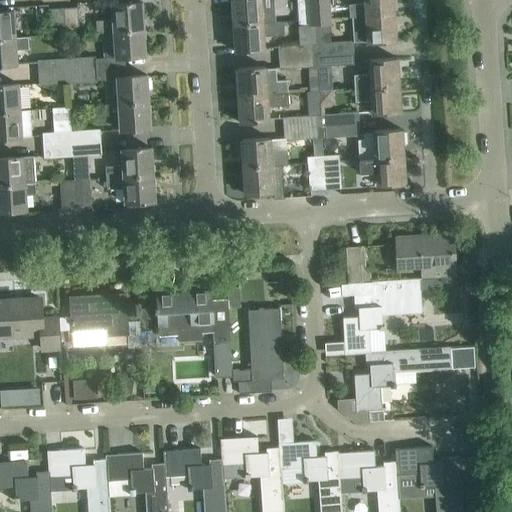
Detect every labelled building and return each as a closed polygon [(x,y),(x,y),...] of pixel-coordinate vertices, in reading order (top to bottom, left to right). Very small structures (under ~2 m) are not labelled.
[(276,9),(261,10),(260,0),(233,0),(235,24),(277,22),(276,9)] [(312,26),(310,0),(297,0),(299,27),(312,26)] [(331,24),(330,11),(329,0),(318,0),(320,25),(331,24)] [(365,0),(366,3),(351,4),(352,17),(394,14),(393,0),(365,0)] [(112,5),(113,20),(97,21),(98,33),(104,32),(114,31),(145,29),(143,3),(132,3),(132,2),(129,2),(129,4),(112,5)] [(64,8),(66,34),(79,33),(78,7),(64,8)] [(66,34),(64,8),(49,9),(50,35),(66,34)] [(0,38),(16,37),(14,11),(0,12),(0,38)] [(396,42),(394,14),(352,17),(354,37),(358,37),(358,41),(368,41),(369,44),(396,42)] [(285,21),(277,22),(235,24),(237,53),(264,51),(263,36),(286,34),(285,21)] [(146,56),(145,29),(114,31),(104,32),(106,58),(146,56)] [(29,36),(16,37),(0,38),(0,65),(18,64),(17,50),(30,49),(29,36)] [(322,54),(355,52),(355,41),(321,43),(322,54)] [(280,57),(314,55),(313,44),(280,46),(280,57)] [(356,64),(355,52),(322,54),(323,66),(356,64)] [(315,66),(314,55),(280,57),(281,68),(315,66)] [(68,70),(97,68),(97,56),(67,58),(68,70)] [(68,70),(67,58),(38,60),(39,72),(68,70)] [(370,60),(371,74),(355,75),(356,87),(399,85),(397,58),(370,60)] [(277,69),(266,70),(265,67),(238,68),(239,95),(289,92),(288,81),(278,82),(277,69)] [(97,68),(68,70),(69,84),(98,82),(97,68)] [(69,84),(68,70),(39,72),(40,86),(69,84)] [(119,103),(149,101),(148,75),(117,77),(119,103)] [(0,111),(21,110),(20,84),(0,85),(0,111)] [(401,113),(399,85),(356,87),(357,102),(372,101),(373,115),(401,113)] [(311,91),(313,115),(284,117),(285,128),(319,126),(318,114),(322,114),(321,90),(311,91)] [(290,105),(289,92),(239,95),(241,124),(269,122),(268,106),(290,105)] [(149,101),(119,103),(107,104),(108,115),(119,114),(120,130),(151,128),(149,101)] [(0,138),(23,137),(21,110),(0,111),(0,138)] [(326,125),(360,123),(359,111),(325,114),(326,125)] [(361,135),(360,123),(326,125),(327,137),(361,135)] [(319,137),(319,126),(285,128),(285,140),(319,137)] [(73,143),(102,141),(101,129),(72,131),(73,143)] [(361,159),(404,157),(402,129),(374,131),(375,134),(370,135),(370,139),(360,140),(361,159)] [(73,143),(72,131),(42,133),(43,145),(73,143)] [(244,167),(272,165),(284,164),(283,152),(271,153),(270,138),(242,140),(243,144),(239,144),(239,154),(243,154),(244,167)] [(103,154),(102,141),(73,143),(74,156),(103,154)] [(73,143),(43,145),(44,158),(74,156),(73,143)] [(122,150),(123,164),(107,165),(108,177),(154,174),(152,148),(122,150)] [(324,157),(326,190),(341,189),(339,156),(324,157)] [(0,184),(26,183),(24,157),(0,158),(0,184)] [(326,190),(324,157),(308,158),(310,191),(326,190)] [(377,173),(378,186),(406,185),(405,182),(409,182),(409,169),(405,169),(404,157),(361,159),(360,160),(361,174),(377,173)] [(273,193),(272,165),(244,167),(246,195),(273,193)] [(154,174),(108,177),(108,190),(124,189),(125,203),(142,202),(142,204),(145,204),(145,202),(156,201),(154,174)] [(75,179),(77,207),(91,206),(89,178),(75,179)] [(77,207),(75,179),(61,180),(62,208),(77,207)] [(36,182),(26,183),(0,184),(0,211),(27,210),(26,195),(37,194),(36,182)] [(432,277),(436,277),(456,276),(453,235),(397,238),(398,258),(399,266),(431,264),(432,277)] [(366,246),(361,247),(346,248),(349,283),(363,283),(363,282),(372,281),(371,273),(367,273),(366,246)] [(228,299),(213,300),(213,288),(156,292),(157,307),(155,307),(156,313),(158,313),(159,335),(178,334),(179,338),(203,337),(203,332),(215,331),(215,336),(230,335),(228,299)] [(366,353),(371,353),(370,346),(369,330),(385,329),(384,314),(422,311),(421,291),(354,295),(355,309),(359,308),(360,317),(343,318),(345,355),(366,353)] [(142,346),(141,341),(140,321),(128,321),(126,294),(70,297),(72,332),(106,330),(106,335),(128,334),(129,346),(142,346)] [(59,348),(59,338),(57,318),(42,319),(41,299),(0,300),(0,337),(42,335),(43,349),(59,348)] [(251,368),(234,369),(234,381),(239,381),(239,393),(272,391),(271,379),(284,379),(280,308),(248,310),(251,368)] [(150,309),(140,310),(140,320),(150,319),(150,309)] [(72,331),(72,317),(60,317),(61,331),(72,331)] [(216,372),(232,371),(230,340),(214,341),(216,372)] [(371,353),(366,353),(366,366),(370,366),(371,374),(355,375),(357,412),(383,410),(381,388),(396,387),(395,372),(454,369),(453,348),(443,348),(371,353)] [(475,357),(465,357),(465,373),(475,373),(475,357)] [(96,380),(72,382),(73,401),(97,399),(96,380)] [(280,448),(279,448),(267,448),(267,452),(259,453),(258,437),(221,439),(222,459),(223,459),(223,465),(224,465),(245,463),(246,478),(261,477),(263,511),(284,511),(281,465),(280,448)] [(341,511),(340,476),(339,453),(338,451),(325,452),(325,456),(317,457),(316,441),(279,444),(279,448),(280,448),(281,465),(303,464),(303,479),(318,478),(320,511),(341,511)] [(397,462),(398,473),(419,472),(420,487),(435,486),(436,511),(462,511),(459,457),(441,459),(441,463),(433,463),(432,447),(395,449),(396,462),(397,462)] [(107,459),(106,460),(94,460),(94,464),(86,465),(85,448),(48,451),(49,471),(50,477),(71,475),(72,490),(87,489),(88,511),(110,511),(108,481),(107,459)] [(204,511),(226,511),(224,465),(223,465),(223,459),(222,459),(210,460),(210,464),(202,465),(201,449),(163,451),(164,463),(165,463),(166,477),(188,475),(189,490),(203,489),(204,511)] [(374,451),(339,453),(340,476),(361,475),(362,490),(377,489),(378,511),(399,511),(398,473),(397,462),(396,462),(383,462),(384,466),(375,467),(374,451)] [(165,463),(164,463),(152,464),(152,468),(144,469),(143,453),(106,455),(106,460),(107,459),(108,481),(130,479),(131,494),(146,493),(146,511),(168,511),(166,477),(165,463)] [(52,511),(50,477),(49,471),(37,472),(37,476),(29,476),(27,460),(0,462),(0,487),(14,487),(15,502),(30,501),(31,511),(52,511)]
